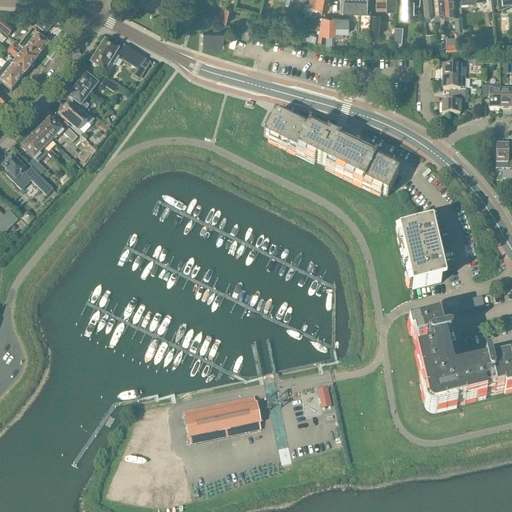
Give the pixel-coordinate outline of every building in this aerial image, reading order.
[(309,0),(309,5),(327,8),(328,0),(309,0)] [(362,10),(362,0),(340,0),(340,10),(358,10),(362,10)] [(358,33),(368,34),(370,13),(370,10),(368,10),(368,0),(362,0),(362,10),(358,10),(358,33)] [(375,0),(375,8),(396,8),(395,0),(375,0)] [(400,0),(400,13),(413,13),(413,3),(419,3),(419,0),(400,0)] [(422,0),(424,19),(430,19),(429,13),(433,12),(434,12),(432,0),(422,0)] [(442,0),(432,0),(434,12),(433,12),(434,19),(440,18),(439,12),(443,12),(444,12),(442,0)] [(452,0),(442,0),(444,12),(443,12),(443,18),(449,17),(448,11),(454,11),(452,0)] [(222,20),(229,22),(232,7),(225,6),(222,20)] [(379,14),(370,13),(368,34),(368,35),(378,35),(379,14)] [(321,17),(320,34),(336,35),(336,18),(321,17)] [(336,18),(336,35),(335,39),(342,39),(342,33),(347,33),(348,18),(336,18)] [(0,23),(0,30),(8,37),(14,30),(2,21),(0,23)] [(393,41),(401,42),(403,26),(395,25),(393,41)] [(24,52),(36,62),(48,47),(41,41),(44,37),(35,30),(31,36),(35,38),(24,52)] [(202,47),(221,47),(222,34),(202,33),(202,47)] [(458,43),(458,51),(469,50),(468,42),(458,43)] [(130,82),(136,86),(147,69),(141,65),(144,60),(124,47),(122,50),(113,45),(111,48),(104,44),(95,57),(93,57),(90,63),(91,64),(90,66),(104,74),(115,57),(137,71),(130,82)] [(12,67),(24,77),(36,62),(24,52),(21,56),(17,52),(19,50),(13,45),(7,53),(17,61),(12,67)] [(442,68),(442,79),(460,80),(460,68),(465,68),(465,62),(452,61),(452,68),(442,68)] [(1,84),(11,92),(24,77),(12,67),(7,63),(0,72),(0,85),(0,86),(1,84)] [(74,86),(88,97),(97,85),(86,77),(82,81),(80,79),(74,86)] [(98,83),(114,94),(118,88),(102,77),(98,83)] [(452,97),(465,98),(465,91),(465,80),(460,80),(442,79),(442,91),(452,91),(452,97)] [(80,108),(85,111),(88,106),(84,103),(88,97),(74,86),(69,93),(72,95),(69,99),(80,108)] [(500,110),(500,92),(500,87),(482,87),(482,100),(488,100),(488,110),(500,110)] [(511,100),(511,87),(511,88),(511,92),(500,92),(500,110),(511,110),(511,100)] [(442,116),(460,116),(460,104),(464,104),(465,98),(452,97),(452,104),(442,104),(442,116)] [(71,129),(80,137),(90,126),(94,121),(76,107),(73,111),(69,107),(67,109),(65,107),(59,113),(62,115),(60,117),(72,128),(71,129)] [(263,138),(387,198),(391,191),(398,176),(394,174),(395,172),(339,144),(339,143),(327,137),(326,138),(279,115),(278,117),(274,115),(267,130),(263,138)] [(40,130),(52,142),(56,137),(58,139),(62,134),(72,144),(77,139),(66,128),(61,133),(49,121),(45,125),(43,125),(40,128),(40,130)] [(34,136),(31,139),(43,151),(52,142),(40,130),(39,131),(37,131),(34,134),(34,136)] [(26,144),(22,149),(34,161),(29,165),(30,166),(28,167),(39,178),(45,172),(38,164),(41,161),(47,155),(43,151),(31,139),(30,140),(28,140),(25,142),(26,144)] [(511,169),(511,156),(508,157),(508,147),(496,147),(496,165),(507,165),(507,170),(511,169)] [(5,166),(3,168),(4,170),(6,173),(6,172),(9,174),(6,177),(21,192),(31,182),(46,197),(52,191),(30,169),(26,174),(12,159),(9,162),(8,160),(3,164),(5,166)] [(0,229),(5,234),(18,221),(9,212),(3,218),(0,214),(0,229)] [(398,233),(412,291),(441,284),(438,273),(443,272),(441,265),(436,266),(431,244),(436,243),(434,236),(430,237),(427,226),(423,227),(398,233)] [(476,300),(479,310),(484,309),(482,298),(476,300)] [(471,301),(473,312),(479,310),(476,300),(471,301)] [(465,302),(468,313),(473,312),(471,301),(465,302)] [(460,303),(462,314),(468,313),(465,302),(460,303)] [(419,387),(424,408),(424,409),(425,409),(425,410),(426,411),(427,412),(428,413),(430,414),(432,415),(434,415),(435,415),(456,410),(456,407),(466,405),(465,402),(511,391),(511,379),(511,374),(511,350),(505,352),(508,363),(492,366),(490,367),(489,362),(489,361),(488,360),(486,360),(485,360),(484,361),(484,362),(484,364),(476,365),(477,370),(453,376),(451,374),(445,350),(450,349),(449,342),(450,341),(451,340),(451,339),(451,338),(450,337),(449,336),(447,336),(443,337),(439,320),(449,317),(446,307),(424,312),(427,323),(410,326),(422,376),(420,377),(422,386),(419,387)] [(327,389),(317,391),(321,410),(331,408),(327,389)] [(183,415),(190,446),(260,431),(254,400),(183,415)]
